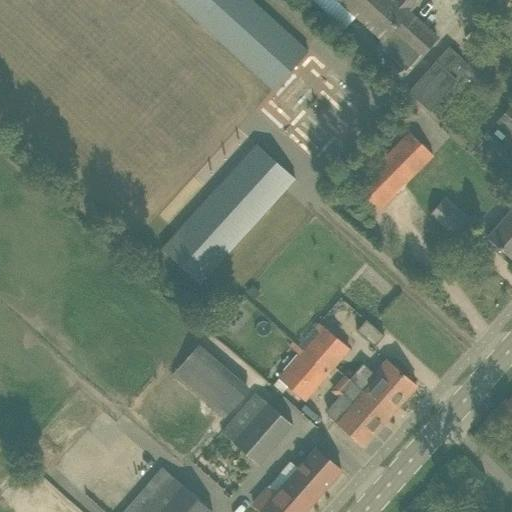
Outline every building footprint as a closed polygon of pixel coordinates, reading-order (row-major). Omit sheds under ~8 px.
[(308,51),(251,0),(172,0),(272,90),(308,51)] [(339,0),(382,39),(377,44),(406,71),(419,56),(420,57),(437,38),(408,12),(416,2),(413,0),(339,0)] [(429,111),(457,80),(448,72),(461,58),(449,47),(435,62),(409,90),(408,91),(414,96),(429,111)] [(461,58),(448,72),(457,80),(470,66),(461,58)] [(492,126),(511,141),(511,104),(510,103),(492,126)] [(409,132),(345,198),(369,221),(433,155),(409,132)] [(297,185),(257,150),(164,255),(204,290),(297,185)] [(443,201),(430,216),(461,243),(474,229),(443,201)] [(511,211),(488,238),(511,259),(511,211)] [(215,298),(204,309),(211,315),(222,304),(215,298)] [(375,347),(384,336),(366,320),(357,331),(375,347)] [(305,351),(329,372),(348,351),(325,329),(305,351)] [(250,389),(225,366),(199,345),(173,375),(224,419),(231,411),(250,389)] [(329,372),(305,351),(279,379),(303,401),(329,372)] [(385,359),(373,373),(363,364),(350,379),(392,415),(416,387),(385,359)] [(392,415),(350,379),(350,380),(345,376),(331,391),(338,397),(327,410),(327,414),(364,446),(392,415)] [(256,393),(221,433),(258,465),(293,425),(256,393)] [(253,504),(255,506),(262,511),(304,511),(341,471),(316,448),(276,494),(268,487),(253,504)] [(211,511),(213,511),(167,471),(131,511),(211,511)]
